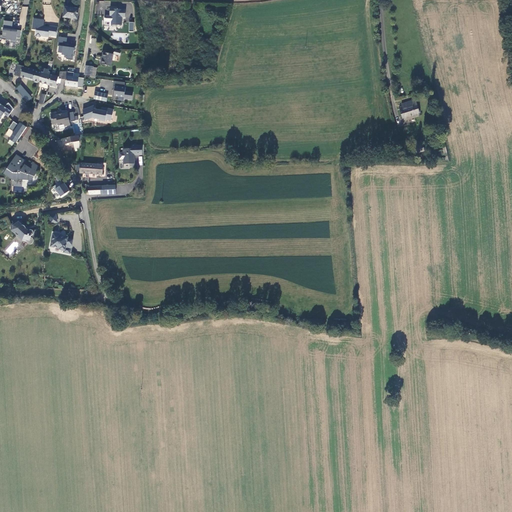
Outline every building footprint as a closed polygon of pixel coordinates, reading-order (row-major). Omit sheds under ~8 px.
[(79,9),(65,7),(63,18),(78,20),(79,9)] [(116,7),(111,7),(111,13),(112,13),(112,16),(105,15),(105,21),(112,22),(117,23),(118,24),(118,25),(122,25),(123,17),(126,17),(126,9),(116,9),(116,7)] [(57,36),(59,27),(50,26),(50,27),(45,26),(44,27),(43,27),(44,20),(34,18),(33,29),(37,30),(36,35),(37,36),(40,37),(41,35),(49,37),(49,35),(57,36)] [(13,22),(4,20),(2,36),(6,37),(6,39),(10,39),(10,42),(16,43),(17,37),(20,38),(21,30),(12,29),(13,22)] [(71,36),(64,35),(63,44),(70,45),(71,36)] [(111,67),(114,55),(105,53),(103,61),(102,61),(101,65),(111,67)] [(15,75),(40,82),(43,68),(41,67),(40,72),(37,70),(18,64),(15,75)] [(91,75),(91,78),(95,78),(97,67),(93,67),(93,66),(86,65),(85,74),(91,75)] [(40,82),(50,84),(52,74),(50,73),(51,72),(49,71),(49,70),(43,68),(40,82)] [(58,77),(60,77),(60,76),(52,74),(50,84),(57,86),(57,81),(58,77)] [(67,86),(84,87),(84,77),(68,75),(67,77),(67,86)] [(126,87),(125,87),(126,82),(114,81),(114,86),(116,86),(115,90),(115,96),(125,97),(125,99),(133,100),(134,92),(126,91),(126,87)] [(31,96),(21,85),(17,89),(27,100),(31,96)] [(109,95),(96,92),(95,99),(107,102),(109,95)] [(403,118),(419,114),(416,100),(402,103),(402,106),(400,107),(403,118)] [(0,104),(0,120),(7,109),(11,112),(14,109),(8,103),(4,107),(0,104)] [(93,107),(83,110),(85,120),(92,118),(99,120),(99,121),(105,122),(106,121),(110,122),(111,121),(114,111),(102,108),(101,111),(96,110),(95,108),(93,107)] [(71,126),(67,111),(62,112),(63,115),(60,116),(59,113),(51,115),(53,125),(59,124),(59,126),(65,125),(65,127),(71,126)] [(78,120),(78,116),(74,116),(74,112),(69,112),(70,120),(78,120)] [(13,122),(9,129),(14,132),(9,139),(15,144),(27,128),(20,123),(19,125),(13,122)] [(416,152),(425,151),(423,144),(419,145),(418,140),(413,141),(416,152)] [(142,146),(131,146),(131,149),(128,149),(128,148),(122,148),(123,153),(119,153),(119,159),(123,159),(123,164),(129,164),(131,167),(134,164),(134,155),(142,155),(142,146)] [(16,156),(4,175),(12,180),(13,180),(16,181),(17,179),(32,180),(38,170),(30,165),(28,167),(22,163),(23,160),(16,156)] [(32,162),(30,165),(38,170),(40,167),(32,162)] [(103,174),(103,166),(81,164),(80,165),(77,165),(77,171),(80,171),(80,173),(103,174)] [(52,187),(60,197),(69,190),(61,180),(52,187)] [(105,186),(100,186),(100,194),(102,195),(115,194),(114,185),(105,186)] [(88,195),(100,194),(100,186),(88,187),(88,195)] [(35,238),(37,231),(34,230),(33,231),(32,231),(31,231),(30,231),(30,230),(29,229),(29,228),(29,227),(26,224),(25,224),(21,221),(15,225),(17,227),(15,229),(19,232),(19,233),(19,234),(20,235),(21,236),(22,236),(26,239),(29,240),(29,241),(29,242),(30,243),(31,244),(32,244),(33,244),(34,244),(35,244),(35,243),(36,243),(36,242),(36,241),(36,240),(36,239),(35,239),(35,238)] [(62,235),(56,233),(53,246),(62,247),(62,248),(66,249),(66,252),(72,253),(74,240),(69,239),(69,237),(62,236),(62,235)]
